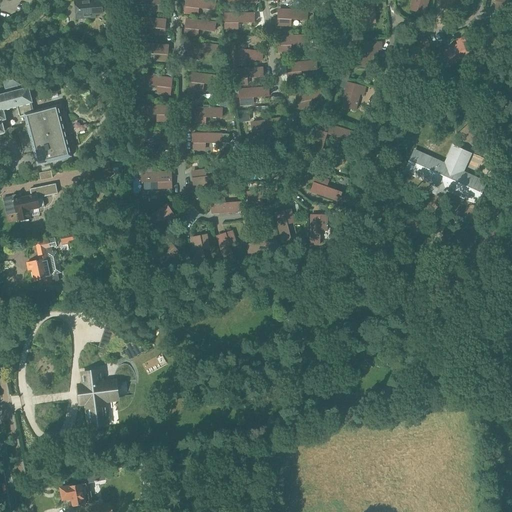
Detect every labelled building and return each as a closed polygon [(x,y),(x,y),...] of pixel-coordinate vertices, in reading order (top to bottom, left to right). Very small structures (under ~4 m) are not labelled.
[(75,0),(76,2),(75,2),(76,19),(96,17),(95,14),(103,14),(102,3),(92,3),(92,0),(81,1),(80,0),(75,0)] [(203,0),(186,0),(186,7),(214,10),(215,1),(203,0)] [(328,29),(338,29),(337,0),(328,0),(328,29)] [(373,3),(377,3),(376,0),(365,0),(358,1),(360,19),(375,17),(373,3)] [(426,8),(428,0),(413,0),(412,4),(426,8)] [(511,0),(503,0),(502,10),(511,12),(511,0)] [(307,21),(307,11),(279,10),(279,19),(307,21)] [(226,23),(254,23),(254,14),(226,14),(226,23)] [(165,29),(165,20),(137,18),(136,27),(165,29)] [(187,20),(186,29),(214,32),(215,23),(187,20)] [(498,48),(506,31),(502,29),(500,33),(488,27),(482,40),(498,48)] [(279,46),(307,45),(307,36),(279,37),(279,46)] [(455,63),(472,55),(464,38),(460,40),(461,43),(449,50),(455,63)] [(415,63),(433,58),(428,40),(423,41),(424,45),(411,49),(415,63)] [(363,50),(363,61),(377,61),(378,47),(381,47),(382,43),(363,42),(363,50)] [(189,43),(188,53),(216,55),(217,46),(189,43)] [(139,53),(167,55),(168,46),(140,44),(139,53)] [(234,50),(234,59),(262,61),(262,52),(234,50)] [(288,64),(289,73),(317,71),(316,61),(288,64)] [(234,70),(235,79),(263,78),(262,68),(234,70)] [(12,93),(8,94),(0,96),(0,133),(4,133),(1,121),(5,119),(2,110),(17,106),(20,117),(24,116),(37,166),(71,157),(58,105),(34,112),(31,103),(32,103),(27,83),(21,85),(18,73),(3,77),(6,88),(10,87),(12,93)] [(192,74),(191,83),(219,86),(220,77),(192,74)] [(143,85),(171,88),(172,79),(144,76),(143,85)] [(340,78),(337,86),(346,90),(348,83),(349,80),(348,80),(343,79),(340,78)] [(364,92),(366,88),(348,83),(346,90),(343,101),(357,105),(361,91),(364,92)] [(299,103),(326,96),(324,87),(297,95),(299,103)] [(240,90),(241,99),(269,97),(268,88),(240,90)] [(170,115),(170,106),(142,106),(142,115),(170,115)] [(194,108),(193,118),(222,118),(222,109),(194,108)] [(239,121),(239,122),(250,121),(250,120),(249,114),(238,115),(239,121)] [(253,132),(281,128),(280,119),(252,123),(253,132)] [(356,143),(359,134),(332,126),(329,135),(356,143)] [(145,142),(173,144),(174,135),(146,132),(145,142)] [(319,161),(327,134),(319,132),(310,159),(319,161)] [(271,136),(271,137),(274,141),(275,141),(279,138),(278,137),(275,133),(271,136)] [(193,134),(193,143),(205,144),(221,144),(229,144),(229,135),(221,135),(193,134)] [(412,156),(405,172),(476,204),(486,183),(473,177),(463,172),(465,168),(469,159),(471,155),(471,154),(453,146),(452,148),(451,151),(445,164),(442,163),(415,151),(412,156)] [(264,177),(289,164),(285,155),(260,169),(264,177)] [(111,173),(110,166),(109,163),(88,167),(90,181),(112,176),(111,173)] [(142,168),(139,168),(139,176),(143,176),(143,175),(143,174),(157,173),(157,167),(142,168)] [(39,174),(41,181),(53,178),(51,171),(39,174)] [(171,173),(143,174),(143,183),(159,183),(159,188),(171,188),(171,182),(171,173)] [(195,188),(223,184),(222,175),(194,178),(195,188)] [(338,201),(342,192),(315,183),(312,192),(338,201)] [(13,197),(4,199),(7,215),(16,213),(16,214),(17,214),(19,222),(21,221),(21,223),(29,221),(28,220),(30,219),(29,211),(44,208),(42,198),(57,194),(55,185),(30,190),(31,197),(22,199),(21,195),(13,196),(13,197)] [(250,202),(277,197),(276,188),(248,193),(250,202)] [(213,213),(241,211),(241,202),(212,204),(213,213)] [(148,229),(172,214),(167,206),(143,221),(148,229)] [(283,242),(292,240),(285,212),(276,214),(283,242)] [(320,245),(321,216),(312,216),(311,244),(320,245)] [(77,242),(74,231),(60,235),(62,245),(77,242)] [(226,264),(235,261),(226,234),(218,237),(226,264)] [(197,267),(206,265),(201,237),(192,239),(197,267)] [(40,262),(30,263),(32,270),(35,282),(43,280),(44,284),(53,283),(52,283),(59,281),(57,275),(61,274),(57,253),(53,254),(52,248),(53,248),(57,247),(55,239),(36,243),(40,262)] [(249,254),(277,248),(275,239),(248,244),(249,254)] [(153,266),(174,248),(169,241),(147,259),(153,266)] [(150,351),(106,325),(98,348),(131,361),(150,351)] [(84,390),(80,390),(82,402),(86,402),(89,424),(93,423),(102,422),(100,401),(115,399),(114,388),(114,385),(102,386),(100,374),(83,376),(84,390)] [(62,490),(61,492),(62,496),(63,498),(64,500),(66,509),(93,503),(89,483),(104,480),(102,471),(85,475),(86,483),(62,488),(62,490)] [(112,511),(110,502),(86,508),(86,511),(112,511)]
